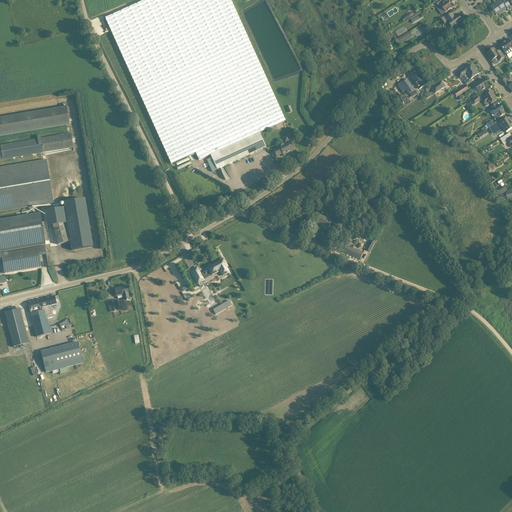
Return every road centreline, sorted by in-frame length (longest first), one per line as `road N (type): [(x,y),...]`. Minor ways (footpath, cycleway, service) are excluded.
road 1 (unclassified): [(239,210),(299,169),(397,59),(426,46),(450,64),(476,49)]
road 2 (unclassified): [(511,354),(459,304),(239,210)]
road 3 (track): [(318,511),(284,444),(445,298)]
road 4 (track): [(81,0),(192,236)]
road 5 (unclassified): [(0,301),(134,268),(239,210)]
